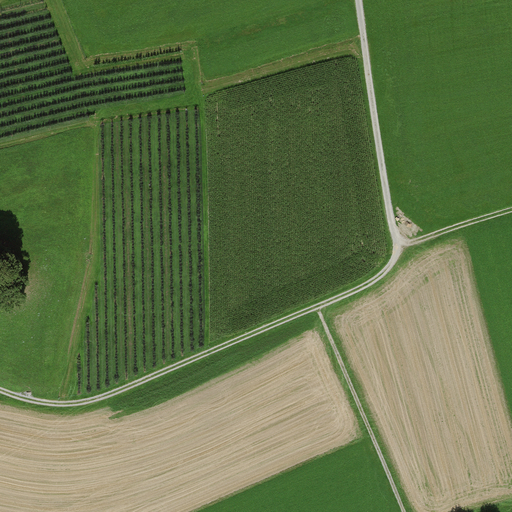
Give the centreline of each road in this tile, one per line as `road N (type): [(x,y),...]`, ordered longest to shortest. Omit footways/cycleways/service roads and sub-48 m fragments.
road 1 (track): [(0,389),(56,405),(89,403),(381,279),(397,258),(398,240)]
road 2 (track): [(359,0),(398,240),(511,211)]
